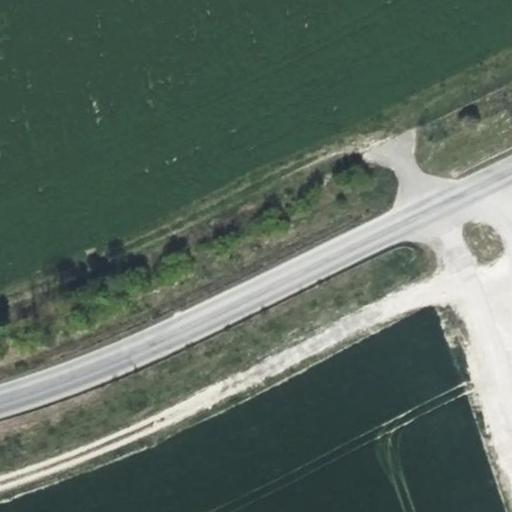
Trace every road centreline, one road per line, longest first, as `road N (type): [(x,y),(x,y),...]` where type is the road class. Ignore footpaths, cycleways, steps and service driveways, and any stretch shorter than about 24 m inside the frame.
road 1 (track): [(0,486),(102,451),(511,260)]
road 2 (unclassified): [(0,401),(91,370),(501,177)]
